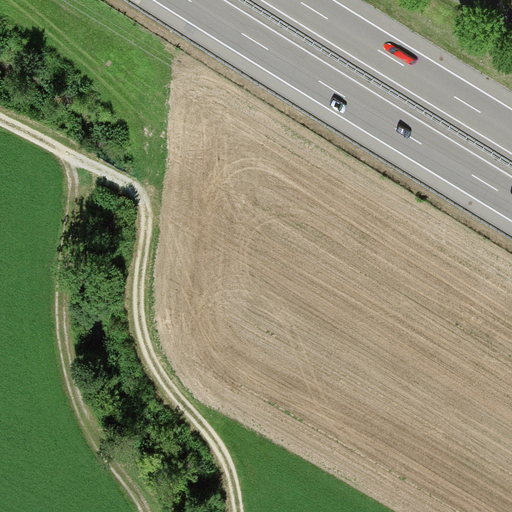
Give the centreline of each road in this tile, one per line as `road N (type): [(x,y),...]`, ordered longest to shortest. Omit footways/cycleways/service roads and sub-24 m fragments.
road 1 (track): [(0,122),(128,186),(140,201),(138,332),(157,375),(212,442),(234,511)]
road 2 (motorway): [(187,0),(511,199)]
road 3 (track): [(142,511),(81,423),(56,350),(65,157)]
road 4 (motorway): [(511,130),(300,0)]
